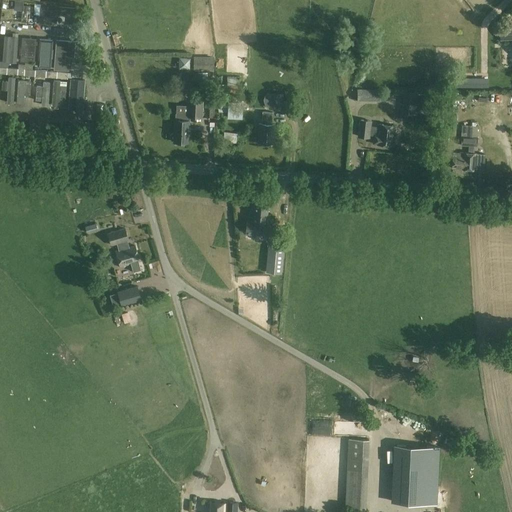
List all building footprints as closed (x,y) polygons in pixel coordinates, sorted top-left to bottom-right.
[(500,35),(496,35),(497,39),(500,39),(500,40),(511,39),(511,25),(499,26),(500,35)] [(56,38),(55,65),(68,65),(68,38),(56,38)] [(49,64),(49,39),(39,39),(38,64),(49,64)] [(194,56),(194,70),(212,71),(212,56),(194,56)] [(0,67),(0,73),(6,74),(17,75),(18,75),(18,74),(24,75),(34,76),(45,77),(57,78),(67,79),(68,73),(68,72),(52,71),(34,69),(25,69),(25,64),(18,64),(18,68),(17,68),(0,67)] [(198,79),(199,79),(199,99),(213,100),(213,79),(207,79),(207,72),(198,72),(198,79)] [(451,75),(437,75),(437,85),(451,85),(451,75)] [(15,89),(14,76),(7,76),(8,89),(15,89)] [(216,85),(216,93),(227,93),(227,94),(239,94),(239,77),(227,77),(227,85),(216,85)] [(70,78),(69,91),(77,91),(77,78),(70,78)] [(17,80),(16,91),(29,92),(30,80),(17,80)] [(41,85),(35,85),(35,104),(48,105),(49,81),(42,81),(41,85)] [(53,102),(63,102),(64,84),(53,83),(53,102)] [(379,89),(357,89),(357,100),(379,100),(379,89)] [(420,115),(422,94),(404,92),(402,113),(420,115)] [(282,108),(283,93),(270,93),(270,108),(282,108)] [(173,133),(171,135),(171,138),(173,140),(174,140),(174,142),(188,142),(189,121),(190,121),(190,117),(202,118),(203,102),(188,101),(188,114),(176,113),(175,133),(173,133)] [(219,103),(218,112),(227,112),(227,118),(243,118),(243,108),(239,108),(240,104),(219,103)] [(275,125),(272,125),(272,112),(262,111),(262,124),(259,124),(258,144),(274,144),(275,125)] [(456,135),(457,114),(448,114),(447,135),(456,135)] [(396,127),(380,125),(380,127),(371,126),(372,121),(360,119),(358,136),(370,138),(370,135),(375,136),(374,144),(393,146),(396,127)] [(453,155),(453,156),(452,168),(475,170),(476,154),(474,153),(475,146),(477,146),(477,137),(472,137),(473,126),(462,125),(461,145),(469,146),(468,153),(463,153),(453,152),(453,156),(453,155)] [(71,140),(74,130),(68,128),(65,138),(71,140)] [(241,136),(225,135),(224,142),(240,143),(241,136)] [(271,236),(272,222),(267,221),(268,206),(254,205),(253,220),(247,219),(246,233),(271,236)] [(140,261),(136,246),(130,248),(128,241),(129,241),(126,228),(109,232),(113,244),(117,243),(119,250),(116,251),(121,267),(131,264),(133,271),(141,268),(139,262),(140,261)] [(283,249),(269,248),(267,271),(281,272),(283,249)] [(112,271),(99,273),(100,280),(113,278),(112,271)] [(102,290),(106,299),(114,295),(111,286),(102,290)] [(138,286),(118,292),(122,306),(142,300),(138,286)] [(369,439),(349,438),(346,508),(366,509),(369,439)] [(437,504),(439,447),(397,445),(394,502),(437,504)] [(236,511),(237,504),(206,502),(205,511),(236,511)]
